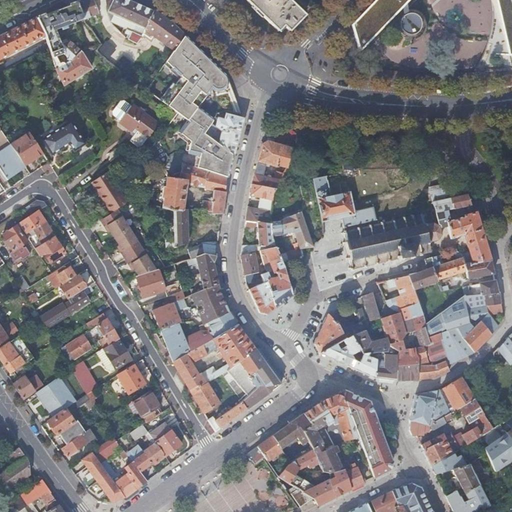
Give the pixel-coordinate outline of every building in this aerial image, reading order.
[(98,14),(92,0),(87,0),(84,1),(76,4),(83,20),(98,14)] [(140,5),(127,0),(112,0),(107,12),(114,15),(111,22),(125,28),(127,29),(143,36),(144,34),(154,11),(140,5)] [(243,0),(277,32),(282,27),(288,32),(304,16),(286,0),(243,0)] [(379,0),(354,27),(361,55),(412,0),(379,0)] [(493,0),(495,13),(490,36),(481,64),(479,78),(511,70),(511,53),(511,54),(504,20),(499,0),(493,0)] [(511,0),(499,0),(504,20),(511,54),(511,53),(511,0)] [(44,16),(37,19),(45,35),(47,42),(49,48),(55,69),(54,70),(63,86),(91,70),(81,53),(67,41),(60,44),(55,31),(60,29),(61,31),(67,29),(66,27),(83,20),(76,4),(69,6),(58,11),(44,16)] [(170,23),(154,11),(144,34),(151,39),(153,36),(173,51),(184,36),(170,23)] [(0,58),(45,35),(37,19),(8,34),(0,37),(0,58)] [(137,43),(143,36),(127,29),(125,33),(131,35),(128,40),(137,43)] [(227,178),(233,155),(203,133),(211,123),(215,118),(216,114),(226,112),(240,115),(237,106),(234,107),(227,86),(227,85),(228,84),(228,83),(227,80),(227,77),(226,75),(219,69),(184,36),(173,51),(165,62),(180,77),(160,101),(175,112),(176,112),(190,122),(182,134),(191,142),(189,151),(201,154),(198,168),(226,178),(227,178)] [(0,72),(49,48),(47,42),(0,66),(0,72)] [(229,84),(228,84),(227,85),(227,86),(234,107),(237,106),(229,84)] [(163,111),(163,116),(161,119),(165,122),(161,128),(163,129),(175,112),(160,101),(154,110),(158,113),(162,110),(163,111)] [(120,122),(130,107),(122,102),(118,103),(111,113),(111,117),(120,122)] [(138,147),(143,145),(156,124),(130,106),(130,107),(120,122),(119,123),(131,132),(133,129),(136,131),(135,134),(129,142),(134,145),(138,147)] [(233,155),(242,120),(226,115),(224,121),(215,118),(211,123),(203,133),(233,155)] [(70,122),(41,139),(51,155),(60,149),(69,144),(74,151),(84,145),(70,122)] [(10,145),(0,130),(0,171),(5,179),(15,173),(24,167),(10,145)] [(43,154),(29,133),(10,145),(24,167),(33,160),(43,154)] [(297,150),(274,143),(267,141),(260,145),(256,162),(276,167),(277,166),(287,168),(297,150)] [(207,215),(222,214),(225,193),(224,193),(226,178),(198,168),(183,164),(180,176),(184,179),(177,178),(166,177),(164,187),(162,187),(161,198),(163,199),(162,208),(173,211),(181,211),(182,201),(184,201),(185,191),(184,190),(185,184),(203,189),(203,191),(205,192),(206,190),(212,191),(212,202),(202,201),(202,206),(198,207),(199,210),(207,209),(207,215)] [(275,190),(283,176),(276,174),(274,179),(262,176),(264,169),(255,167),(251,185),(275,190)] [(452,173),(457,180),(461,177),(456,170),(452,173)] [(103,204),(109,214),(124,204),(105,174),(90,183),(97,194),(103,204)] [(368,227),(368,225),(367,222),(375,220),(374,214),(372,207),(355,211),(355,212),(353,213),(348,192),(330,196),(327,181),(326,181),(325,176),(312,179),(321,221),(322,221),(322,222),(340,217),(344,231),(345,232),(357,230),(356,228),(359,227),(359,229),(368,227)] [(465,206),(471,204),(467,194),(458,196),(451,177),(443,180),(449,198),(429,203),(430,206),(431,206),(434,219),(438,218),(437,212),(447,209),(465,206)] [(94,196),(97,194),(90,183),(87,185),(94,196)] [(273,194),(275,190),(251,185),(249,196),(269,200),(269,205),(267,205),(266,211),(247,208),(246,221),(270,224),(270,223),(270,217),(273,194)] [(269,200),(249,196),(247,208),(266,211),(267,205),(269,205),(269,200)] [(42,244),(54,236),(46,224),(38,212),(46,206),(44,202),(36,201),(23,210),(28,218),(19,224),(28,238),(33,235),(37,241),(39,239),(42,244)] [(472,263),(490,260),(482,236),(475,213),(471,204),(465,206),(468,215),(449,220),(447,209),(437,212),(438,218),(438,220),(445,218),(449,235),(447,236),(447,238),(445,239),(445,240),(464,235),(472,263)] [(115,211),(100,221),(104,227),(106,225),(109,230),(114,238),(118,244),(121,250),(119,251),(124,258),(128,265),(130,264),(133,268),(138,276),(155,270),(115,211)] [(181,211),(173,211),(173,227),(170,228),(170,239),(165,239),(165,248),(173,248),(187,244),(188,211),(181,211)] [(306,248),(312,247),(311,244),(300,212),(279,221),(279,222),(270,223),(270,224),(271,237),(280,236),(280,235),(293,232),(300,250),(284,255),(282,249),(276,251),(278,257),(284,255),(286,261),(303,256),(301,249),(306,248)] [(429,254),(431,253),(431,252),(432,251),(432,249),(430,250),(429,243),(432,242),(437,240),(442,235),(440,225),(439,225),(434,223),(428,224),(425,224),(423,217),(425,217),(425,215),(423,215),(422,213),(420,213),(421,215),(413,217),(413,215),(411,215),(411,217),(405,219),(404,217),(402,217),(403,219),(395,221),(394,219),(392,220),(392,222),(382,224),(382,222),(380,222),(380,224),(371,226),(370,224),(368,225),(368,227),(359,229),(359,227),(356,228),(357,230),(345,232),(344,231),(343,231),(343,233),(341,233),(341,235),(343,235),(345,242),(343,242),(343,243),(343,245),(345,244),(348,258),(346,258),(347,260),(348,260),(350,267),(348,268),(349,270),(351,269),(351,271),(353,271),(352,269),(363,266),(364,268),(366,267),(366,266),(376,263),(376,265),(378,265),(378,263),(387,261),(388,262),(390,262),(389,260),(396,259),(397,259),(400,258),(400,261),(403,261),(403,260),(410,259),(410,258),(412,258),(412,257),(415,257),(415,255),(419,254),(419,256),(421,256),(421,254),(429,252),(429,254)] [(240,256),(254,253),(260,252),(260,251),(275,248),(271,239),(271,237),(270,224),(246,221),(244,228),(257,227),(257,232),(258,239),(258,246),(242,246),(240,256)] [(2,235),(13,251),(27,242),(16,226),(9,231),(2,235)] [(59,245),(54,236),(42,244),(35,249),(39,256),(43,254),(49,263),(64,253),(59,245)] [(216,257),(217,247),(201,245),(187,249),(188,254),(190,259),(191,259),(196,258),(202,255),(216,257)] [(260,251),(260,252),(265,267),(265,268),(270,267),(272,272),(273,273),(275,272),(276,276),(270,278),(269,278),(265,279),(275,308),(284,302),(293,296),(284,268),(281,262),(278,257),(276,251),(275,248),(260,251)] [(493,274),(490,260),(472,263),(464,264),(462,255),(456,251),(455,251),(457,260),(439,266),(438,262),(434,264),(435,267),(433,268),(431,269),(436,280),(465,271),(467,279),(493,274)] [(244,275),(250,274),(258,273),(254,253),(240,256),(244,275)] [(69,262),(70,262),(65,255),(56,261),(61,268),(69,262)] [(213,312),(225,306),(221,298),(219,291),(217,283),(213,266),(216,257),(202,255),(196,258),(191,259),(190,259),(186,261),(188,266),(197,264),(200,274),(195,275),(193,280),(195,289),(190,290),(191,294),(191,295),(196,306),(190,308),(194,316),(196,317),(199,315),(200,317),(212,310),(213,312)] [(423,318),(422,314),(413,289),(437,280),(436,280),(431,269),(433,268),(431,258),(424,260),(426,270),(416,273),(386,280),(387,284),(388,288),(396,286),(399,296),(385,301),(387,306),(388,308),(399,313),(400,314),(402,322),(421,315),(423,318)] [(59,287),(62,285),(75,277),(77,275),(74,271),(72,266),(69,262),(61,268),(56,270),(51,274),(47,276),(55,289),(59,287)] [(47,268),(51,274),(56,270),(52,264),(47,268)] [(164,290),(158,270),(155,270),(138,276),(135,277),(139,287),(142,297),(164,290)] [(262,274),(260,275),(263,283),(248,290),(254,302),(259,313),(266,315),(275,308),(265,279),(269,278),(266,272),(262,274)] [(62,285),(59,287),(68,300),(82,290),(86,288),(82,282),(78,275),(77,275),(75,277),(62,285)] [(28,287),(23,279),(18,282),(23,290),(28,287)] [(473,285),(474,295),(497,293),(496,292),(495,287),(494,281),(473,285)] [(159,330),(159,331),(176,324),(178,324),(180,324),(179,321),(176,312),(186,307),(183,298),(191,295),(191,294),(190,292),(183,294),(182,291),(181,291),(179,282),(167,286),(170,296),(164,298),(161,300),(163,306),(151,311),(156,320),(159,330)] [(86,288),(82,290),(85,295),(92,291),(89,286),(86,288)] [(82,290),(68,300),(69,301),(63,305),(62,303),(40,317),(46,328),(51,326),(49,324),(62,316),(63,318),(70,314),(70,315),(74,313),(73,312),(89,302),(87,298),(85,295),(82,290)] [(462,337),(473,353),(491,336),(498,327),(493,321),(487,314),(485,306),(501,304),(499,292),(496,292),(497,293),(474,295),(465,296),(462,297),(424,324),(425,327),(428,337),(458,327),(462,337)] [(374,298),(371,293),(367,295),(362,296),(370,321),(380,318),(374,298)] [(33,294),(27,298),(31,305),(38,300),(33,294)] [(503,319),(501,304),(485,306),(487,314),(493,321),(503,319)] [(224,315),(228,313),(227,309),(225,306),(213,312),(212,310),(200,317),(203,324),(207,323),(217,318),(223,315),(224,315)] [(360,309),(355,311),(359,321),(364,320),(360,309)] [(208,342),(237,326),(228,313),(224,315),(223,315),(217,318),(207,323),(211,332),(210,334),(208,331),(205,331),(198,333),(184,339),(178,324),(176,324),(159,331),(166,344),(172,363),(178,359),(177,355),(186,351),(187,353),(202,345),(208,342)] [(111,327),(103,314),(87,324),(91,330),(97,326),(105,339),(109,345),(118,340),(111,327)] [(331,318),(328,314),(327,314),(321,329),(314,344),(319,354),(335,345),(342,341),(345,339),(345,340),(351,337),(364,331),(360,323),(357,324),(342,332),(339,326),(331,318)] [(400,314),(381,321),(386,338),(388,344),(400,341),(405,334),(401,322),(402,322),(400,314)] [(402,322),(401,322),(405,334),(415,331),(421,346),(429,344),(427,337),(428,337),(425,327),(424,324),(423,318),(421,315),(402,322)] [(49,324),(51,326),(63,318),(62,316),(49,324)] [(211,332),(207,323),(203,324),(205,331),(208,331),(210,334),(211,332)] [(0,325),(0,344),(9,338),(0,325)] [(229,370),(239,361),(255,350),(246,338),(237,326),(208,342),(209,344),(213,342),(220,354),(218,355),(221,359),(223,358),(227,365),(216,372),(213,367),(198,375),(191,363),(207,354),(202,345),(187,353),(186,351),(177,355),(178,359),(172,363),(189,390),(196,386),(198,388),(222,374),(226,371),(229,370)] [(449,364),(473,353),(462,337),(458,327),(428,337),(427,337),(429,344),(421,346),(415,348),(418,359),(417,380),(432,378),(449,371),(448,368),(447,365),(445,360),(434,363),(428,363),(427,355),(435,352),(436,356),(445,353),(449,364)] [(49,333),(56,344),(60,341),(53,330),(49,333)] [(365,331),(364,331),(351,337),(354,343),(356,342),(360,350),(363,354),(369,353),(377,352),(377,351),(386,351),(388,344),(386,338),(370,342),(367,337),(365,331)] [(66,346),(74,359),(91,349),(83,336),(66,346)] [(24,365),(33,359),(17,337),(11,341),(0,348),(0,360),(2,363),(10,375),(13,372),(24,365)] [(335,345),(319,354),(341,363),(372,377),(374,377),(377,351),(377,352),(369,353),(363,354),(359,363),(354,360),(351,355),(360,350),(356,342),(354,343),(351,337),(345,340),(345,339),(342,341),(335,345)] [(0,348),(11,341),(9,338),(0,344),(0,348)] [(511,346),(505,338),(497,348),(503,355),(509,362),(511,359),(511,346)] [(104,348),(109,345),(105,339),(100,342),(104,348)] [(125,350),(118,340),(109,345),(104,348),(103,349),(116,369),(131,360),(125,350)] [(388,344),(398,351),(398,355),(397,380),(407,380),(417,380),(418,359),(415,348),(403,350),(400,341),(388,344)] [(377,351),(374,377),(375,378),(386,379),(396,380),(397,380),(398,355),(398,351),(388,344),(386,351),(377,351)] [(71,361),(74,359),(66,346),(63,348),(71,361)] [(110,371),(113,371),(116,369),(103,349),(96,353),(107,370),(110,371)] [(280,384),(277,381),(255,350),(239,361),(259,387),(280,384)] [(280,385),(280,384),(259,387),(239,361),(229,370),(226,371),(245,394),(240,399),(237,401),(239,404),(241,403),(246,410),(262,398),(269,393),(277,387),(280,385)] [(97,388),(82,362),(71,369),(79,382),(86,395),(97,388)] [(17,392),(22,399),(42,386),(34,376),(27,381),(23,375),(28,371),(24,365),(13,372),(19,380),(12,385),(17,392)] [(139,375),(133,365),(117,376),(128,394),(145,384),(139,375)] [(451,383),(442,388),(454,411),(459,407),(474,399),(460,377),(451,383)] [(67,390),(59,378),(35,394),(43,406),(67,390)] [(207,386),(192,395),(204,414),(211,409),(219,404),(207,386)] [(52,418),(65,409),(70,405),(76,402),(67,390),(43,406),(48,412),(52,418)] [(149,391),(131,402),(134,407),(132,409),(135,413),(137,411),(144,423),(161,413),(158,409),(159,408),(154,400),(149,391)] [(358,437),(373,478),(389,470),(392,463),(369,402),(344,391),(341,392),(351,418),(355,428),(358,437)] [(411,435),(415,435),(415,434),(422,434),(422,431),(423,423),(429,425),(432,424),(432,420),(430,420),(432,413),(435,412),(436,408),(433,408),(436,391),(435,391),(415,395),(409,420),(409,424),(408,429),(411,435)] [(344,441),(358,437),(355,428),(351,418),(341,392),(321,400),(303,414),(310,425),(302,431),(308,441),(312,449),(321,444),(324,450),(327,449),(344,441)] [(74,410),(89,400),(86,395),(76,402),(70,405),(74,410)] [(493,429),(474,399),(459,407),(469,423),(470,422),(474,429),(462,436),(461,433),(457,435),(453,437),(459,450),(468,444),(481,436),(490,431),(493,429)] [(219,428),(220,429),(233,420),(246,410),(241,403),(239,404),(228,412),(215,421),(212,417),(208,420),(215,431),(219,428)] [(215,421),(228,412),(225,408),(212,417),(215,421)] [(57,435),(65,446),(85,432),(77,420),(74,422),(65,409),(52,418),(47,422),(52,429),(56,435),(57,435)] [(310,425),(303,414),(282,429),(272,436),(280,448),(297,437),(302,445),(308,441),(302,431),(310,425)] [(488,446),(484,449),(486,454),(491,464),(494,472),(504,465),(504,464),(502,461),(510,456),(511,458),(511,416),(505,421),(510,428),(511,430),(501,437),(499,435),(495,429),(482,438),(488,446)] [(423,423),(422,431),(429,432),(445,423),(447,422),(443,417),(432,424),(429,425),(423,423)] [(128,433),(134,440),(146,432),(141,425),(128,433)] [(510,428),(499,435),(501,437),(511,430),(510,428)] [(65,446),(61,449),(64,453),(67,457),(86,444),(93,442),(97,439),(90,429),(85,432),(65,446)] [(154,443),(164,456),(172,451),(180,444),(170,430),(163,435),(161,433),(156,436),(158,439),(154,442),(154,443)] [(443,434),(420,445),(425,456),(430,466),(453,454),(459,450),(453,437),(452,435),(445,438),(443,434)] [(282,451),(280,448),(272,436),(268,439),(257,447),(261,452),(267,461),(270,459),(272,462),(281,455),(280,453),(282,451)] [(93,454),(114,483),(125,497),(142,485),(146,482),(139,472),(132,462),(124,468),(128,473),(122,478),(118,480),(115,476),(104,461),(114,453),(111,449),(117,445),(112,439),(93,454)] [(159,460),(164,456),(154,443),(142,452),(151,463),(152,465),(159,460)] [(327,456),(324,450),(321,444),(312,449),(319,463),(322,471),(330,473),(333,472),(334,472),(327,456)] [(0,511),(49,511),(0,445),(0,511)] [(145,468),(151,463),(142,452),(138,445),(126,454),(127,456),(132,462),(139,472),(145,468)] [(261,452),(257,447),(247,454),(251,460),(261,452)] [(331,479),(315,487),(295,474),(298,470),(307,465),(308,468),(319,463),(312,449),(289,462),(277,477),(297,490),(298,489),(312,498),(311,498),(314,500),(317,506),(351,489),(343,469),(334,472),(333,472),(335,478),(331,479)] [(123,450),(119,453),(123,459),(127,456),(126,454),(123,450)] [(93,454),(91,452),(80,460),(90,472),(103,490),(112,502),(125,497),(114,483),(93,454)] [(453,454),(430,466),(434,474),(451,470),(465,466),(461,459),(457,461),(455,459),(453,454)] [(511,458),(510,456),(502,461),(504,464),(504,465),(505,466),(511,460),(511,458)] [(351,489),(362,483),(354,464),(343,469),(351,489)] [(458,481),(464,493),(479,485),(477,483),(473,475),(469,465),(465,466),(451,470),(458,481)] [(390,492),(370,502),(375,511),(392,511),(396,510),(396,511),(431,511),(427,503),(419,488),(413,484),(390,492)] [(455,491),(445,496),(452,511),(477,511),(489,505),(479,485),(464,493),(459,496),(458,497),(456,492),(455,491)] [(300,507),(311,498),(312,498),(298,489),(297,490),(290,494),(300,507)] [(370,511),(367,503),(349,511),(370,511)]
